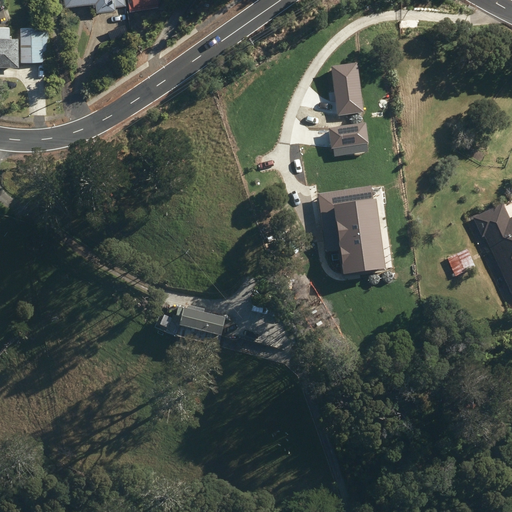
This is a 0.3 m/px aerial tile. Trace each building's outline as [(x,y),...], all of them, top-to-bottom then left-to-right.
[(62,0),(63,9),(94,5),(96,13),(115,11),(114,9),(125,8),(123,0),(62,0)] [(127,0),(129,12),(158,8),(156,0),(127,0)] [(7,40),(7,29),(0,28),(0,68),(16,69),(16,40),(7,40)] [(19,29),(19,63),(41,62),(41,53),(47,53),(46,29),(19,29)] [(332,66),(338,116),(364,112),(357,63),(332,66)] [(366,122),(328,128),(331,148),(369,143),(366,122)] [(340,250),(343,275),(386,269),(376,199),(373,199),(371,186),(318,193),(325,252),(340,250)] [(511,217),(508,220),(501,205),(471,219),(480,237),(480,238),(483,237),(511,299),(511,217)] [(445,258),(452,276),(472,267),(464,250),(445,258)] [(172,320),(178,321),(174,338),(216,348),(219,337),(218,337),(222,318),(175,307),(172,320)]
